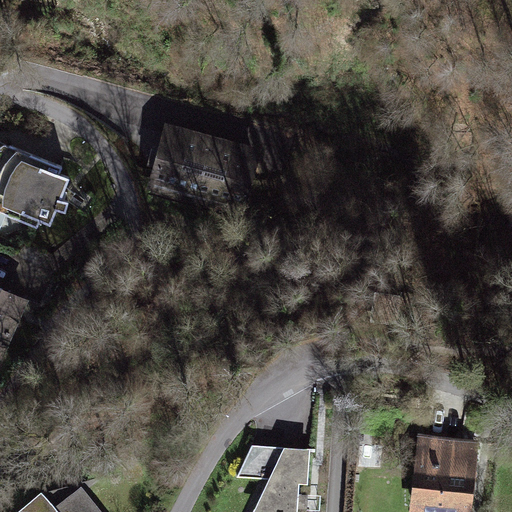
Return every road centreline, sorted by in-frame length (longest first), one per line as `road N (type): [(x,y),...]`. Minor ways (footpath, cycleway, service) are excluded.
road 1 (residential): [(0,405),(115,250),(129,216),(127,195)]
road 2 (track): [(511,350),(401,364),(511,412)]
road 3 (residential): [(343,357),(268,393),(211,456),(183,511)]
road 4 (residential): [(0,99),(24,98),(79,119),(119,167),(127,195)]
road 5 (residential): [(343,357),(335,511)]
